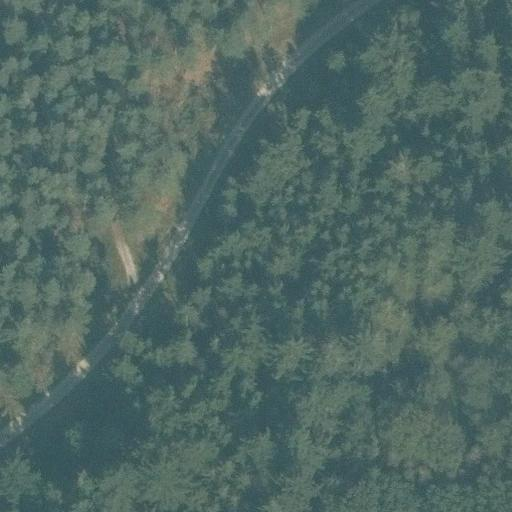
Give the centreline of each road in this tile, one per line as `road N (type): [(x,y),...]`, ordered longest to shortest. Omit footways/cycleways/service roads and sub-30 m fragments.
road 1 (track): [(145,302),(186,245),(242,128),(288,61),(367,0)]
road 2 (track): [(145,302),(103,214),(119,0)]
road 3 (track): [(0,436),(109,353),(145,302)]
